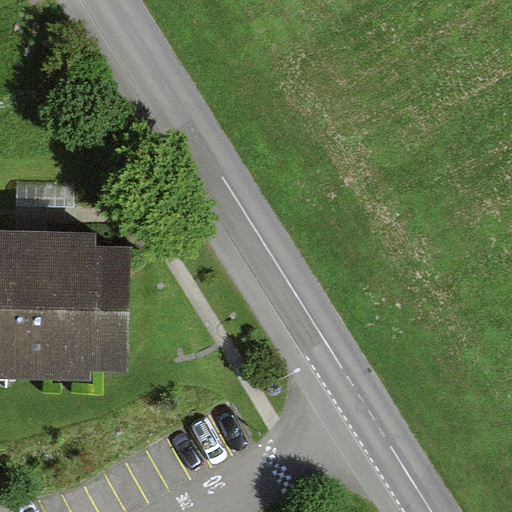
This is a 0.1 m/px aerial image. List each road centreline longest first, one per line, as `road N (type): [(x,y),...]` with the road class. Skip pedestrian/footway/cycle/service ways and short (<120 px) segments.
road 1 (residential): [(109,0),(371,413)]
road 2 (residential): [(371,413),(197,511)]
